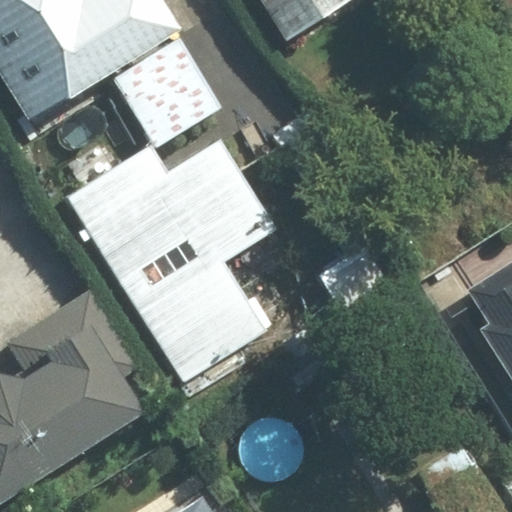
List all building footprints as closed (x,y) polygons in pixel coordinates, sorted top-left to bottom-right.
[(0,0),(0,68),(26,116),(178,33),(160,0),(0,0)] [(268,0),(291,36),(350,0),(268,0)] [(511,0),(470,0),(511,65),(511,0)] [(313,106),(273,130),(347,254),(387,230),(313,106)] [(215,110),(75,187),(191,396),(295,339),(247,252),(283,232),(215,110)] [(511,254),(475,275),(511,340),(511,254)] [(28,374),(0,390),(0,495),(165,400),(100,289),(9,342),(28,374)] [(229,511),(215,490),(179,511),(229,511)]
